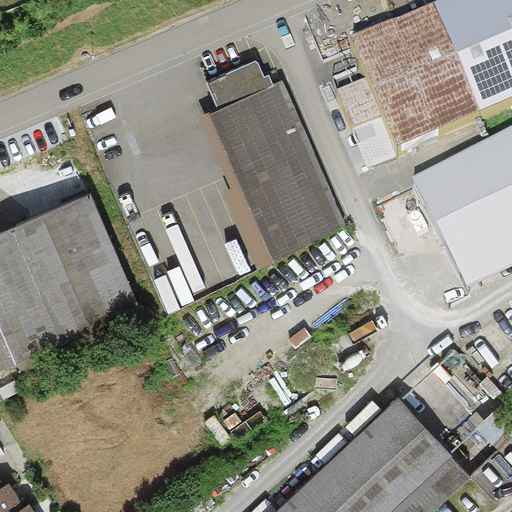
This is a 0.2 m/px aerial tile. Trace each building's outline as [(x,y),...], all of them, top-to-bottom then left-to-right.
[(511,0),(484,0),(434,22),(480,129),(511,114),(511,0)] [(480,129),(434,22),(351,59),(396,165),(480,129)] [(257,272),(346,227),(283,81),(273,85),(269,76),(264,78),(258,61),(207,84),(219,112),(209,117),(208,115),(201,118),(231,191),(225,194),(257,272)] [(511,144),(412,196),(467,302),(511,278),(511,144)] [(91,198),(0,236),(0,374),(141,314),(91,198)] [(437,511),(472,480),(397,400),(274,511),(437,511)] [(10,487),(7,489),(0,493),(0,511),(25,511),(26,511),(10,487)]
